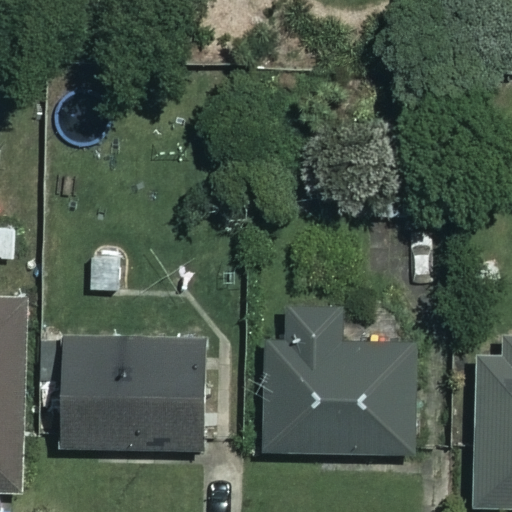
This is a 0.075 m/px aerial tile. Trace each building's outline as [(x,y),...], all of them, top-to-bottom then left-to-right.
[(454,97),(406,99),(408,124),(369,126),(373,214),(460,209),(454,97)] [(17,286),(0,285),(0,488),(13,489),(17,286)] [(337,296),(287,297),(287,340),(260,341),(262,450),(407,447),(405,338),(338,339),(337,296)] [(193,445),(194,335),(55,333),(55,444),(193,445)] [(511,357),(470,356),(464,501),(511,503),(511,357)]
